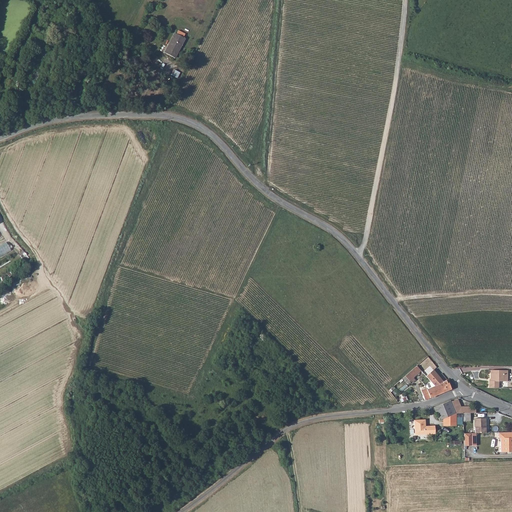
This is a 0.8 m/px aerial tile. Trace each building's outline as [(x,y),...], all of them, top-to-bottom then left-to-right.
[(166,50),(176,56),(186,37),(175,32),(166,50)] [(0,245),(0,255),(12,251),(9,242),(0,245)] [(417,367),(406,377),(411,382),(422,372),(417,367)] [(489,381),(488,388),(498,389),(499,381),(507,381),(508,370),(490,369),(490,380),(489,381)] [(435,371),(428,378),(436,386),(445,382),(444,380),(435,371)] [(447,379),(444,380),(445,382),(449,391),(452,389),(447,379)] [(445,382),(436,386),(440,395),(449,391),(445,382)] [(423,392),(427,400),(440,395),(436,386),(423,392)] [(460,398),(454,400),(458,411),(464,410),(464,415),(464,418),(471,418),(471,411),(479,411),(479,407),(473,407),(473,405),(462,404),(460,398)] [(435,406),(438,414),(440,418),(444,417),(450,415),(456,413),(457,412),(458,411),(454,400),(453,399),(435,406)] [(475,418),(475,432),(487,432),(486,417),(475,418)] [(414,420),(415,434),(436,434),(435,425),(426,426),(426,420),(414,420)] [(464,432),(464,441),(464,446),(473,446),(473,432),(464,432)] [(511,432),(498,432),(498,439),(500,439),(500,452),(511,452),(511,432)]
